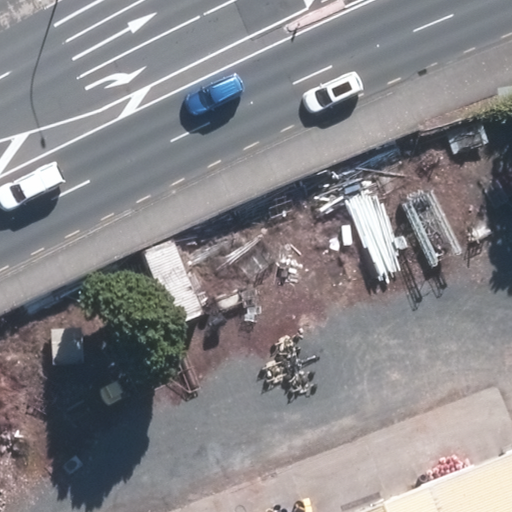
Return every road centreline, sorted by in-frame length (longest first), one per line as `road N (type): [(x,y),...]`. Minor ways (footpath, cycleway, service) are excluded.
road 1 (primary): [(493,0),(55,195),(0,207)]
road 2 (primary): [(0,94),(36,65),(164,0)]
